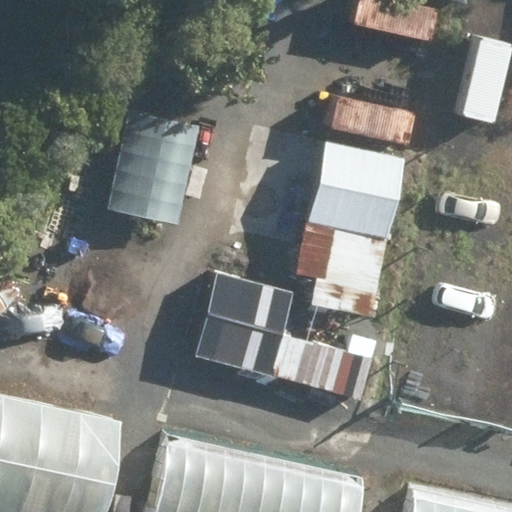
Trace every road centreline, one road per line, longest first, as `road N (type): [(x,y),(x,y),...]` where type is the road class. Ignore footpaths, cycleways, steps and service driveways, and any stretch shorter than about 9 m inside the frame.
road 1 (track): [(511,468),(152,383),(206,150),(265,110)]
road 2 (track): [(152,383),(0,350)]
road 3 (track): [(152,383),(124,511)]
